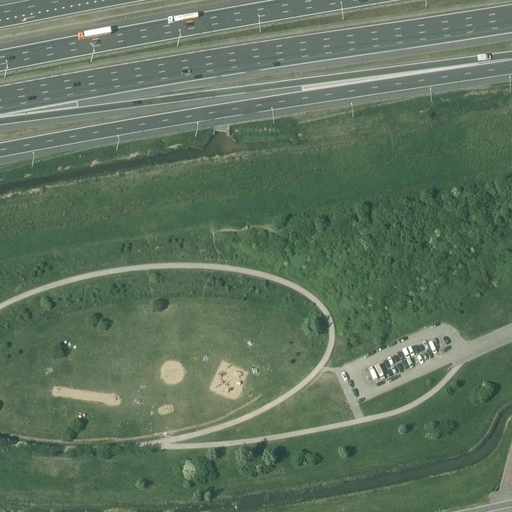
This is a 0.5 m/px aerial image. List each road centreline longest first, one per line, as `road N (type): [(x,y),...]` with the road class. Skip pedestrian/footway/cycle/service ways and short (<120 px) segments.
road 1 (motorway): [(0,151),(511,65)]
road 2 (motorway): [(0,102),(511,16)]
road 3 (motorway): [(0,113),(511,61)]
road 4 (motorway): [(342,0),(0,64)]
